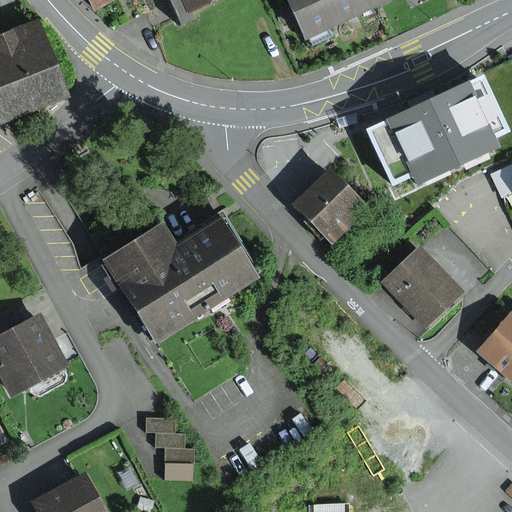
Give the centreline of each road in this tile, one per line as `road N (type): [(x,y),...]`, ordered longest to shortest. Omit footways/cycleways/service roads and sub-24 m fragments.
road 1 (residential): [(224,108),(227,146),(245,182),(511,448)]
road 2 (residential): [(0,184),(110,398),(97,424),(0,478)]
road 3 (tertiary): [(224,108),(269,109),(339,93),(501,16)]
road 4 (residential): [(127,73),(0,172)]
